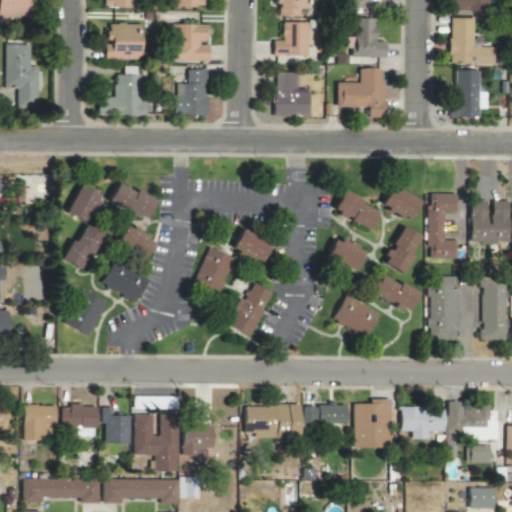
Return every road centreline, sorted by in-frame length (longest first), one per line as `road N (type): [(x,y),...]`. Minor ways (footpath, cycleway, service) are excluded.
road 1 (residential): [(511,372),(0,367)]
road 2 (residential): [(0,139),(511,142)]
road 3 (residential): [(419,142),(420,0)]
road 4 (residential): [(242,140),(243,0)]
road 5 (residential): [(71,139),(72,0)]
